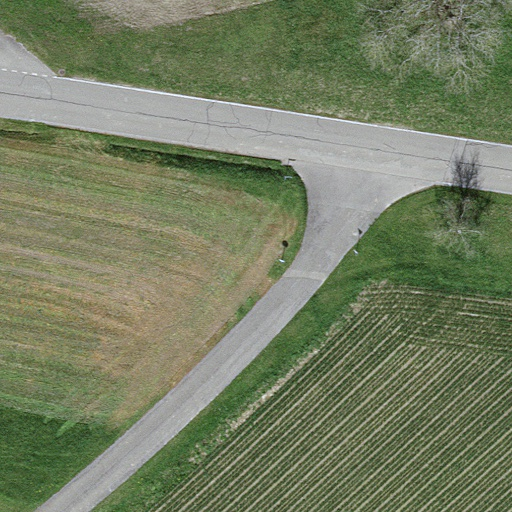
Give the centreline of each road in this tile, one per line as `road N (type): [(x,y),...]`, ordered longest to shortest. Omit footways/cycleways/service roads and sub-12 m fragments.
road 1 (residential): [(364,151),(315,263),(226,363),(60,511)]
road 2 (unclassified): [(0,96),(364,151)]
road 3 (unclassified): [(364,151),(511,174)]
